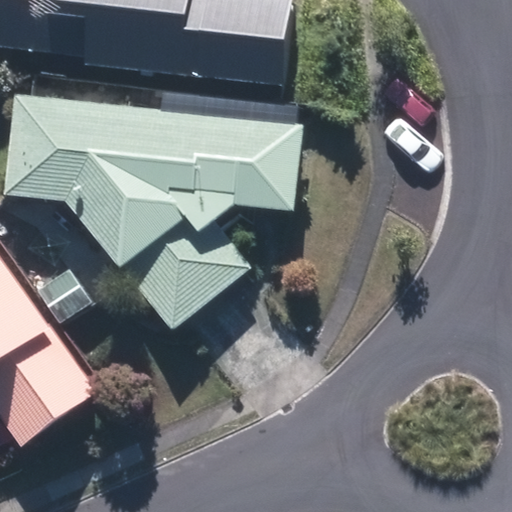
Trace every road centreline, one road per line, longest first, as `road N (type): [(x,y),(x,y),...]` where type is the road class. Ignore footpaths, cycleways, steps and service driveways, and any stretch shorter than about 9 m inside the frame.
road 1 (residential): [(477,0),(484,325)]
road 2 (residential): [(369,439),(372,384),(404,340),(429,327),(484,325)]
road 3 (residential): [(202,511),(369,439)]
road 4 (residential): [(502,498),(437,505),(407,492),(383,469),(369,439)]
